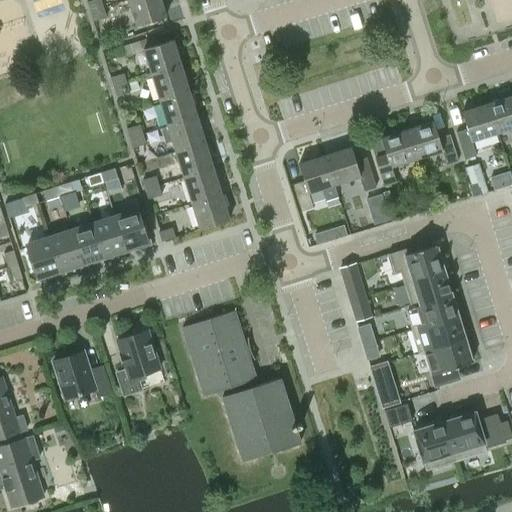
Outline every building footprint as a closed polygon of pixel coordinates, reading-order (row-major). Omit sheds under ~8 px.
[(89,12),(102,8),(99,0),(94,0),(86,3),(89,12)] [(165,17),(159,0),(128,0),(127,0),(136,27),(165,17)] [(102,8),(89,12),(92,22),(105,18),(102,8)] [(143,50),(151,76),(180,67),(172,41),(143,50)] [(151,76),(159,101),(188,92),(180,67),(151,76)] [(112,87),(125,83),(122,74),(109,78),(112,87)] [(125,83),(112,87),(115,97),(128,93),(125,83)] [(159,101),(167,127),(196,118),(188,92),(159,101)] [(511,96),(488,104),(497,133),(511,128),(511,96)] [(497,133),(488,104),(462,112),(467,129),(456,133),(464,159),(476,156),(471,141),(497,133)] [(167,127),(175,152),(204,143),(196,118),(167,127)] [(432,121),(407,129),(416,159),(441,151),(445,165),(458,161),(450,135),(438,139),(432,121)] [(128,138),(141,134),(138,125),(125,129),(128,138)] [(416,159),(407,129),(369,142),(383,185),(395,181),(391,167),(416,159)] [(141,134),(128,138),(131,148),(144,144),(141,134)] [(175,152),(183,178),(212,169),(204,143),(175,152)] [(325,156),(334,186),(359,178),(363,192),(375,188),(367,162),(356,165),(351,148),(325,156)] [(308,193),(334,186),(325,156),(298,164),(303,181),(293,184),(302,211),(313,208),(308,193)] [(488,192),(483,178),(479,163),(465,168),(470,185),(468,185),(472,197),(474,197),(488,192)] [(100,173),(103,183),(117,179),(114,169),(100,173)] [(183,178),(191,203),(220,194),(212,169),(183,178)] [(511,181),(509,172),(489,178),(493,191),(509,186),(511,185),(511,181)] [(89,188),(103,183),(100,173),(86,178),(89,188)] [(144,189),(157,185),(154,176),(141,180),(144,189)] [(57,187),(60,197),(73,193),(70,183),(57,187)] [(160,195),(157,185),(144,189),(147,199),(160,195)] [(45,201),(60,197),(57,187),(42,192),(45,201)] [(377,194),(366,197),(374,223),(389,218),(381,192),(377,194)] [(78,207),(73,193),(60,197),(64,211),(78,207)] [(26,208),(38,204),(35,194),(21,198),(24,208),(26,208)] [(220,194),(191,203),(199,229),(228,220),(220,194)] [(24,208),(21,198),(4,204),(8,218),(27,212),(26,208),(24,208)] [(114,217),(125,250),(133,248),(134,251),(151,245),(148,234),(144,235),(137,210),(114,217)] [(116,253),(125,250),(114,217),(92,224),(104,260),(117,256),(116,253)] [(0,237),(8,235),(4,222),(0,222),(0,237)] [(90,264),(104,260),(92,224),(71,231),(81,264),(89,261),(90,264)] [(160,241),(173,237),(170,228),(157,232),(160,241)] [(73,267),(81,264),(71,231),(49,238),(60,274),(74,270),(73,267)] [(324,231),(314,234),(318,244),(327,241),(324,231)] [(47,278),(60,274),(49,238),(26,245),(37,278),(46,275),(47,278)] [(400,273),(402,281),(442,268),(436,246),(435,245),(407,253),(405,248),(388,254),(394,274),(400,273)] [(8,268),(18,265),(13,251),(3,254),(8,268)] [(365,297),(355,264),(340,269),(350,301),(365,297)] [(22,279),(18,265),(8,268),(12,282),(22,279)] [(402,281),(410,304),(449,292),(442,268),(402,281)] [(410,304),(404,306),(411,330),(457,315),(449,292),(410,304)] [(356,322),(371,317),(368,306),(353,311),(356,322)] [(243,461),(300,443),(279,378),(251,387),(249,381),(255,379),(233,310),(182,327),(203,396),(230,387),(232,393),(222,396),(243,461)] [(457,315),(411,330),(418,353),(464,339),(457,315)] [(358,328),(363,343),(373,340),(369,325),(358,328)] [(144,374),(159,369),(147,331),(145,331),(143,330),(134,333),(133,335),(116,341),(125,370),(116,373),(123,395),(141,389),(138,380),(145,378),(144,374)] [(467,350),(464,339),(418,353),(418,354),(424,352),(431,373),(430,373),(431,375),(435,386),(459,379),(455,367),(472,362),(471,361),(470,360),(473,359),(470,349),(467,350)] [(373,340),(363,343),(367,359),(378,355),(373,340)] [(97,397),(110,393),(102,366),(89,370),(83,351),(52,361),(65,399),(94,389),(97,397)] [(0,438),(26,430),(22,416),(15,418),(2,377),(0,377),(0,438)] [(393,404),(388,389),(378,393),(382,407),(393,404)] [(406,403),(384,410),(389,427),(412,421),(406,403)] [(474,412),(443,422),(455,461),(486,452),(485,447),(504,441),(503,439),(510,437),(506,422),(498,424),(496,415),(477,421),(474,412)] [(443,422),(413,431),(425,470),(455,461),(443,422)] [(54,429),(56,436),(65,434),(63,426),(54,429)] [(41,497),(43,497),(31,461),(39,458),(32,436),(0,446),(0,473),(2,479),(1,479),(2,480),(5,490),(5,491),(11,507),(24,503),(27,505),(32,505),(35,504),(41,501),(41,497)]
